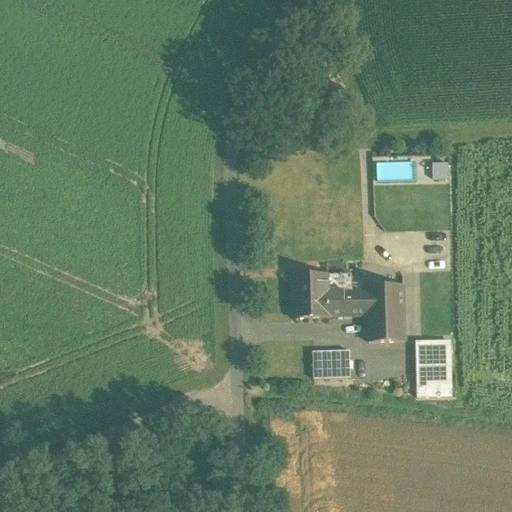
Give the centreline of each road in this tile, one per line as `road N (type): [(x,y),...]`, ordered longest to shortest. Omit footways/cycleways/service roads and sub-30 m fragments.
road 1 (unclassified): [(305,0),(237,125),(241,384)]
road 2 (unclassified): [(241,384),(0,476)]
road 3 (unclassified): [(246,511),(241,384)]
